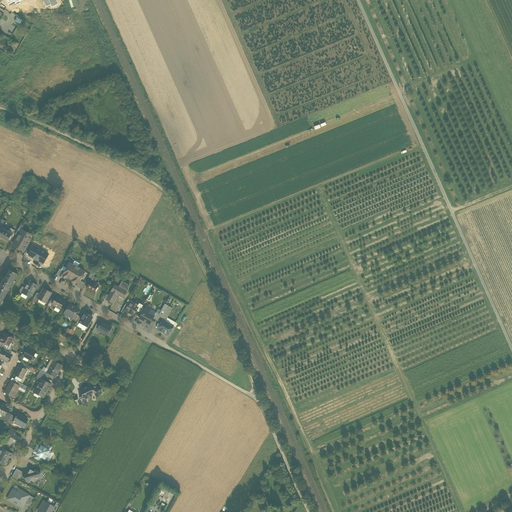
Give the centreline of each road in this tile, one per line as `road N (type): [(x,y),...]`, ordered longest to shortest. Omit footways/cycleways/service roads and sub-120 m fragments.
road 1 (track): [(259,399),(165,191),(0,108)]
road 2 (track): [(511,349),(357,0)]
road 3 (residential): [(4,256),(165,345)]
road 4 (track): [(308,511),(259,399)]
